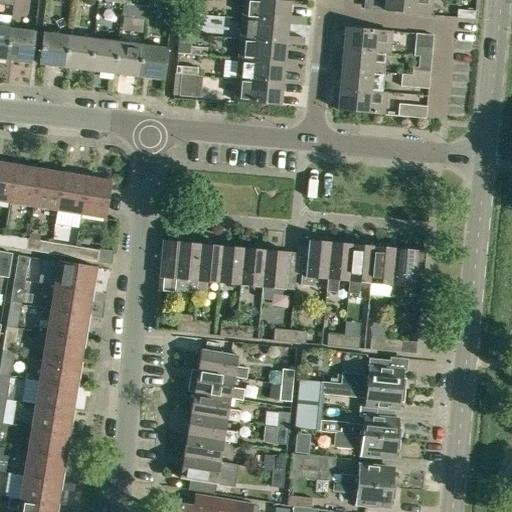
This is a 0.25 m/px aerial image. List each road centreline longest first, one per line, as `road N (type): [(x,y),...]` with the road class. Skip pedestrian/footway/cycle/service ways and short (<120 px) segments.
road 1 (residential): [(119,511),(152,132)]
road 2 (tertiary): [(452,511),(485,157)]
road 3 (residential): [(485,157),(315,144)]
road 4 (residential): [(315,144),(152,132)]
road 5 (tertiary): [(485,157),(501,0)]
road 6 (residential): [(152,132),(0,115)]
road 7 (residential): [(315,144),(327,17),(344,0)]
